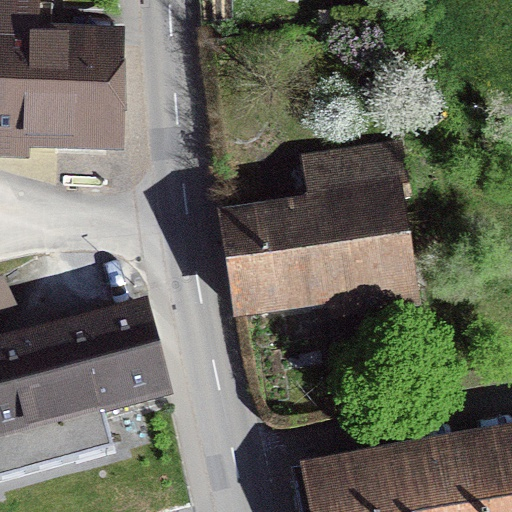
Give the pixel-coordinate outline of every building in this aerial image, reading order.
[(127,31),(41,27),(41,0),(0,0),(0,161),(30,163),(30,154),(123,158),(127,31)] [(234,20),(233,0),(200,0),(201,21),(234,20)] [(218,213),(233,324),(327,311),(328,325),(422,312),(398,142),(301,155),(302,163),(286,165),(289,189),(304,187),(306,201),(218,213)] [(0,482),(115,455),(104,414),(172,395),(146,309),(35,338),(0,347),(0,315),(11,311),(3,274),(0,275),(0,482)] [(511,511),(511,448),(315,484),(319,511),(511,511)]
